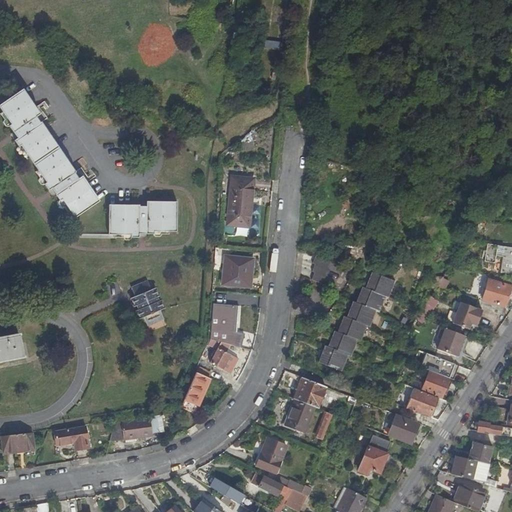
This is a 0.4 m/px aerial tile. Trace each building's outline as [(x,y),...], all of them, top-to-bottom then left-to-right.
[(23,91),(20,92),(34,112),(36,110),(23,91)] [(34,112),(20,92),(0,106),(0,110),(11,126),(9,127),(18,139),(15,142),(20,149),(23,147),(46,182),(43,183),(49,190),(52,188),(61,201),(63,199),(75,218),(97,202),(84,184),(87,181),(90,179),(81,167),(74,170),(71,165),(68,167),(45,132),(47,131),(43,124),(48,120),(40,108),(36,110),(34,112)] [(71,165),(47,131),(45,132),(68,167),(71,165)] [(248,227),(253,180),(232,178),(227,225),(248,227)] [(84,184),(97,202),(100,200),(87,181),(84,184)] [(131,208),(108,208),(108,235),(130,235),(130,238),(139,238),(139,234),(153,234),(153,231),(176,232),(176,202),(146,201),(146,208),(139,208),(139,206),(131,206),(131,208)] [(480,221),(468,240),(476,242),(489,222),(480,221)] [(511,247),(487,243),(484,261),(494,263),(495,255),(503,257),(500,272),(511,274),(511,247)] [(327,269),(330,262),(315,255),(312,263),(315,264),(311,271),(315,273),(312,279),(325,285),(328,279),(326,278),(330,271),(327,269)] [(250,286),(253,259),(225,257),(223,284),(250,286)] [(387,297),(393,282),(372,273),(366,288),(363,287),(357,304),(353,302),(347,318),(344,317),(338,333),(335,332),(328,347),(325,346),(319,362),(340,370),(346,355),(349,356),(356,341),(358,342),(365,326),(369,327),(375,312),(377,313),(385,296),(387,297)] [(437,276),(432,285),(443,290),(448,282),(437,276)] [(511,287),(488,280),(482,300),(500,306),(503,307),(507,295),(510,296),(511,288),(511,287)] [(134,306),(136,304),(139,303),(141,307),(138,309),(135,310),(139,318),(144,316),(148,324),(164,317),(160,310),(164,308),(161,299),(160,299),(158,296),(159,295),(155,287),(152,289),(148,281),(132,288),(135,296),(131,298),(134,306)] [(436,300),(431,297),(421,311),(417,317),(423,319),(426,313),(429,314),(436,300)] [(498,314),(500,306),(478,299),(476,307),(498,314)] [(482,311),(460,302),(452,323),(468,329),(470,323),(476,325),(482,311)] [(238,305),(213,303),(211,339),(240,347),(244,334),(236,333),(238,305)] [(455,356),(463,335),(441,326),(437,337),(440,339),(437,349),(455,356)] [(21,332),(9,334),(14,357),(25,355),(21,332)] [(0,359),(14,357),(9,334),(0,336),(0,359)] [(230,354),(217,348),(210,364),(222,369),(230,354)] [(451,379),(457,365),(426,353),(421,367),(430,371),(449,378),(451,379)] [(198,367),(196,372),(207,377),(210,372),(198,367)] [(430,371),(422,391),(438,397),(441,398),(444,390),(446,387),(449,378),(430,371)] [(194,414),(210,378),(207,377),(196,372),(180,409),(194,414)] [(302,377),(299,385),(324,394),(327,387),(302,377)] [(299,385),(294,399),(296,400),(314,407),(319,409),(324,394),(299,385)] [(434,406),(438,397),(422,391),(414,388),(406,408),(435,419),(440,409),(434,406)] [(304,433),(314,407),(296,400),(286,426),(304,433)] [(317,438),(322,440),(332,414),(328,412),(317,438)] [(416,428),(418,423),(396,414),(393,420),(416,428)] [(163,434),(160,416),(150,417),(153,435),(163,434)] [(125,439),(133,438),(137,437),(153,435),(150,417),(138,418),(115,421),(110,441),(125,439)] [(393,420),(387,435),(410,444),(416,428),(393,420)] [(476,428),(476,431),(502,435),(510,436),(511,428),(487,425),(487,423),(477,422),(477,424),(476,428)] [(97,424),(65,428),(67,444),(84,442),(86,449),(100,447),(97,424)] [(2,453),(20,451),(33,449),(31,432),(27,433),(1,436),(2,453)] [(385,453),(390,442),(372,435),(358,470),(367,474),(369,468),(381,473),(389,455),(385,453)] [(286,446),(268,438),(257,466),(275,473),(286,446)] [(491,447),(471,444),(467,459),(456,456),(451,474),(455,475),(484,482),(489,463),(488,463),(491,447)] [(282,488),(284,485),(275,480),(255,471),(250,482),(258,487),(259,486),(277,495),(281,487),(282,488)] [(278,474),(275,480),(284,485),(286,486),(289,480),(278,474)] [(216,490),(221,481),(213,477),(208,486),(216,490)] [(459,483),(451,501),(454,502),(479,511),(486,493),(459,483)] [(346,487),(344,490),(364,499),(365,497),(346,487)] [(297,496),(299,492),(292,489),(289,494),(286,500),(290,503),(294,495),(297,496)] [(357,511),(364,499),(344,490),(334,510),(339,511),(357,511)] [(451,501),(436,494),(428,511),(449,511),(454,502),(451,501)] [(221,511),(205,500),(199,507),(204,511),(221,511)] [(20,511),(48,511),(48,503),(45,503),(36,505),(31,506),(19,507),(20,511)] [(180,511),(173,503),(161,511),(180,511)]
